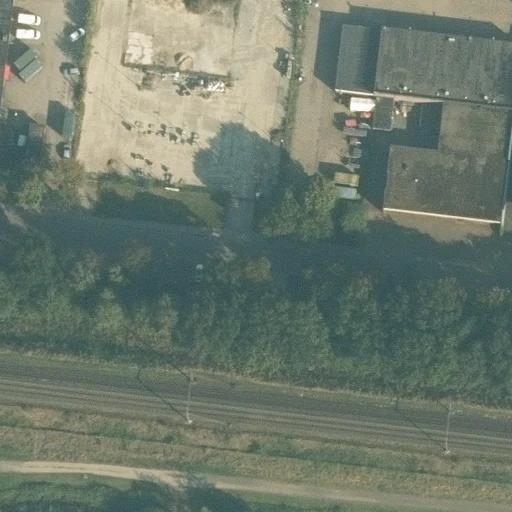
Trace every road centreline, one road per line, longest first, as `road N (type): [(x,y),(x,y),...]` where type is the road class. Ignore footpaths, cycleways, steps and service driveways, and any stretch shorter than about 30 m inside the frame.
road 1 (unclassified): [(511,280),(0,218)]
road 2 (track): [(479,511),(0,464)]
